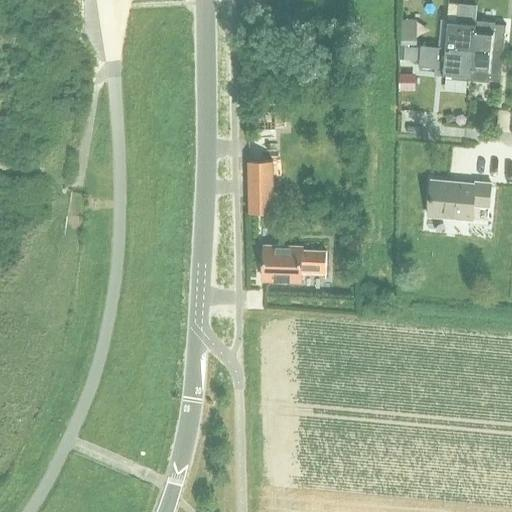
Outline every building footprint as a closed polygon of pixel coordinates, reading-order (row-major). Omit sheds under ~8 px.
[(443,46),(442,48),(473,51),(476,20),(478,4),(459,3),(457,18),(457,20),(445,19),(443,46)] [(416,19),(400,19),(400,40),(416,40),(416,19)] [(476,20),(473,51),(503,54),(505,24),(494,23),(494,22),(476,20)] [(419,44),(417,66),(434,68),(433,74),(440,75),(451,76),(451,78),(471,80),(473,51),(442,48),(443,46),(419,44)] [(416,46),(399,45),(399,59),(416,59),(416,46)] [(473,51),(471,80),(489,81),(489,80),(500,81),(503,54),(473,51)] [(415,73),(399,73),(399,90),(415,90),(415,73)] [(283,110),(254,111),(254,129),(283,128),(283,110)] [(272,159),(248,160),(249,212),(272,212),(272,159)] [(488,207),(490,183),(474,182),(474,183),(430,179),(427,215),(472,220),(473,205),(488,207)] [(315,193),(306,193),(306,213),(315,213),(315,193)] [(358,241),(347,241),(347,251),(358,251),(358,241)] [(300,249),(300,245),(264,243),(262,279),(300,281),(300,268),(324,269),(325,250),(300,249)]
